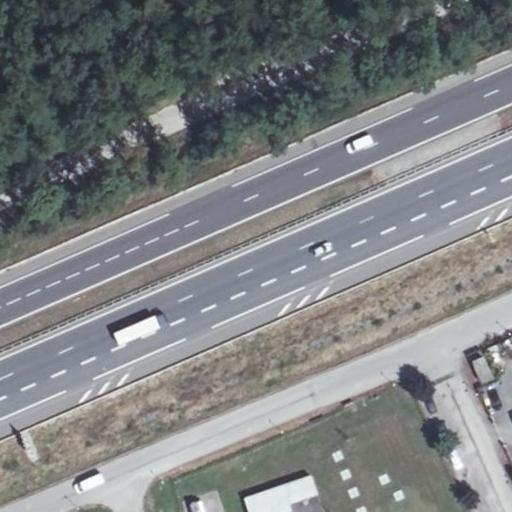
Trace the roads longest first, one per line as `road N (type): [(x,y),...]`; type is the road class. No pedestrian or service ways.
road 1 (motorway): [(0,381),(511,157)]
road 2 (motorway): [(511,82),(0,305)]
road 3 (track): [(0,200),(264,77),(478,0)]
road 4 (unclassified): [(433,346),(34,511)]
road 5 (unclassified): [(509,511),(433,346)]
